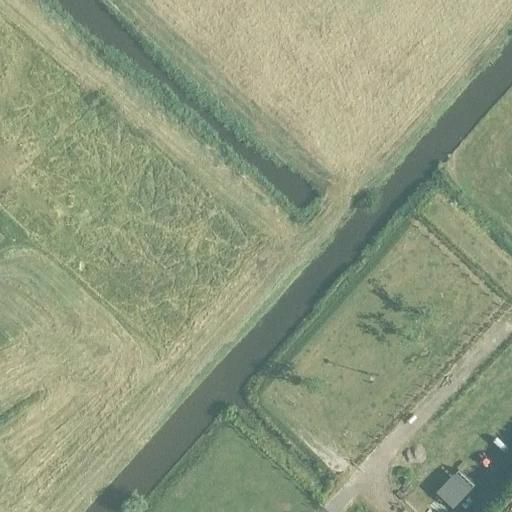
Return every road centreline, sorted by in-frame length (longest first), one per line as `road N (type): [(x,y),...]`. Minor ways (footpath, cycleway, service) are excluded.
road 1 (track): [(351,186),(64,511)]
road 2 (track): [(508,322),(357,476)]
